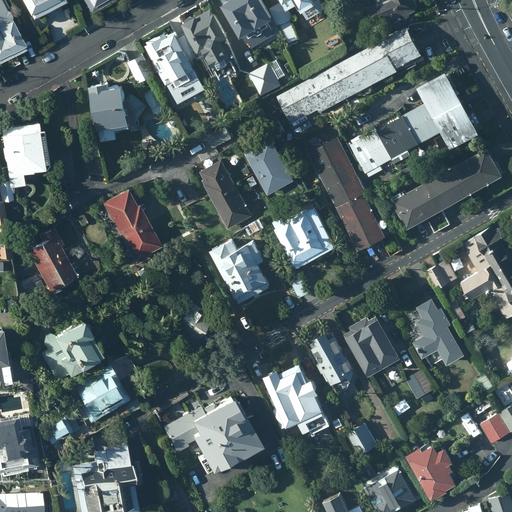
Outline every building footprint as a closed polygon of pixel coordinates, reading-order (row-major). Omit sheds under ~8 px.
[(18,0),(29,18),(61,0),(18,0)] [(81,0),(88,11),(105,0),(81,0)] [(258,0),(219,0),(216,2),(235,36),(239,33),(245,42),(247,41),(250,46),(273,34),(264,19),(268,16),(258,0)] [(277,0),(278,1),(269,6),(277,24),(285,43),(297,38),(289,19),(291,18),(292,17),(287,9),(285,6),(292,2),(295,7),(298,10),(310,2),(317,12),(324,8),(319,0),(277,0)] [(375,0),(376,1),(365,6),(374,25),(379,23),(383,31),(390,28),(386,19),(391,17),(393,23),(409,15),(408,13),(414,10),(412,6),(416,4),(414,0),(375,0)] [(0,59),(23,48),(7,18),(8,14),(6,10),(3,9),(0,3),(0,59)] [(224,35),(209,7),(180,22),(195,52),(200,50),(210,70),(213,68),(217,76),(221,74),(223,74),(225,73),(226,73),(228,71),(230,69),(234,67),(232,64),(235,62),(222,36),(224,35)] [(419,53),(403,25),(275,95),(292,126),(307,118),(305,114),(316,109),(318,112),(396,70),(394,66),(419,53)] [(145,43),(142,44),(163,83),(165,83),(171,94),(199,79),(171,31),(164,35),(162,33),(160,34),(159,33),(144,41),(145,43)] [(143,54),(126,61),(134,81),(151,75),(143,54)] [(267,61),(248,72),(260,94),(280,84),(267,61)] [(448,147),(476,131),(442,70),(414,86),(423,102),(364,135),(362,132),(347,141),(367,177),(382,168),(380,164),(390,158),(393,163),(409,154),(406,149),(439,131),(448,147)] [(103,81),(85,85),(93,129),(96,128),(99,141),(114,137),(113,130),(126,127),(125,122),(130,125),(144,102),(127,91),(121,101),(117,84),(105,87),(103,81)] [(156,85),(143,92),(152,113),(165,107),(156,85)] [(223,125),(205,135),(211,147),(230,137),(223,125)] [(29,127),(0,131),(0,170),(2,180),(0,180),(0,200),(0,201),(11,199),(8,184),(17,182),(15,172),(24,170),(24,168),(39,166),(41,162),(36,128),(29,129),(29,127)] [(337,136),(307,151),(355,249),(383,235),(363,192),(365,191),(337,136)] [(269,137),(243,151),(266,194),(292,180),(269,137)] [(452,164),(468,191),(500,173),(484,146),(452,164)] [(200,179),(209,196),(233,182),(220,158),(198,170),(202,178),(200,179)] [(421,182),(437,210),(468,191),(452,164),(421,182)] [(246,165),(240,168),(244,176),(250,173),(246,165)] [(252,176),(246,179),(250,186),(256,183),(252,176)] [(250,214),(233,182),(209,196),(226,227),(250,214)] [(389,200),(405,228),(437,210),(421,182),(389,200)] [(113,226),(119,237),(146,223),(135,203),(133,204),(131,201),(124,188),(100,202),(109,219),(106,221),(110,227),(113,226)] [(274,226),(272,228),(290,263),(292,262),(294,267),(333,244),(308,200),(303,203),(306,207),(281,221),(279,216),(271,221),(274,226)] [(0,206),(0,256),(10,255),(0,206)] [(82,214),(76,217),(80,225),(86,222),(82,214)] [(258,219),(244,226),(248,235),(263,227),(258,219)] [(158,245),(146,223),(119,237),(125,248),(122,250),(125,256),(128,254),(132,263),(146,256),(145,254),(148,253),(147,251),(158,245)] [(511,251),(497,226),(491,229),(490,225),(462,241),(467,250),(465,251),(477,271),(459,282),(469,299),(487,288),(505,318),(511,313),(511,251)] [(24,248),(36,269),(63,255),(57,245),(60,244),(50,226),(35,234),(39,240),(33,243),(31,240),(24,243),(27,247),(24,248)] [(17,235),(10,238),(13,246),(20,243),(17,235)] [(224,239),(207,248),(236,300),(268,283),(255,260),(262,256),(252,238),(245,241),(244,239),(235,244),(231,236),(224,240),(224,239)] [(74,275),(63,255),(36,269),(47,290),(74,275)] [(456,276),(445,258),(427,268),(438,287),(456,276)] [(142,268),(136,271),(139,278),(145,275),(142,268)] [(300,278),(291,283),(299,298),(308,293),(300,278)] [(455,295),(445,301),(456,321),(466,315),(455,295)] [(462,354),(446,325),(450,323),(440,306),(436,308),(430,297),(415,306),(421,317),(414,321),(422,334),(411,341),(420,357),(436,348),(445,363),(462,354)] [(204,320),(185,308),(174,326),(177,328),(175,330),(191,340),(204,320)] [(398,357),(374,315),(367,319),(365,315),(347,325),(349,329),(343,332),(367,375),(398,357)] [(94,354),(74,319),(49,333),(47,332),(42,334),(41,341),(44,348),(38,351),(53,379),(94,354)] [(472,323),(464,327),(469,338),(477,333),(472,323)] [(336,334),(309,350),(322,375),(330,371),(331,374),(344,367),(339,359),(347,354),(336,334)] [(68,384),(89,420),(127,398),(106,362),(68,384)] [(275,369),(260,376),(275,408),(272,409),(282,432),(307,421),(312,431),(327,425),(312,394),(315,392),(308,379),(305,380),(297,364),(276,372),(275,369)] [(421,369),(405,378),(416,398),(433,388),(421,369)] [(494,388),(484,371),(474,377),(484,394),(494,388)] [(27,376),(16,376),(16,388),(27,388),(27,376)] [(224,400),(222,397),(199,409),(196,404),(159,424),(172,449),(188,440),(203,468),(226,456),(228,459),(254,445),(236,409),(238,408),(231,396),(224,400)] [(138,397),(126,404),(131,413),(143,407),(138,397)] [(511,402),(499,410),(511,431),(511,429),(511,402)] [(77,427),(65,408),(44,420),(46,424),(44,425),(49,435),(46,437),(49,443),(77,427)] [(510,431),(498,411),(479,423),(491,443),(510,431)] [(10,427),(9,417),(0,418),(0,473),(23,470),(22,466),(32,464),(25,424),(10,427)] [(365,423),(346,435),(359,456),(379,444),(365,423)] [(92,461),(69,464),(74,511),(134,511),(126,440),(121,440),(121,444),(100,446),(101,448),(90,450),(92,461)] [(418,446),(405,453),(430,499),(445,491),(444,489),(453,484),(446,472),(451,470),(448,464),(451,462),(442,447),(435,451),(431,443),(420,450),(418,446)] [(398,464),(360,484),(373,511),(390,511),(417,498),(398,464)] [(348,511),(337,490),(316,498),(322,511),(348,511)] [(39,511),(37,491),(0,493),(0,511),(39,511)] [(511,511),(511,504),(508,492),(487,498),(491,511),(511,511)]
